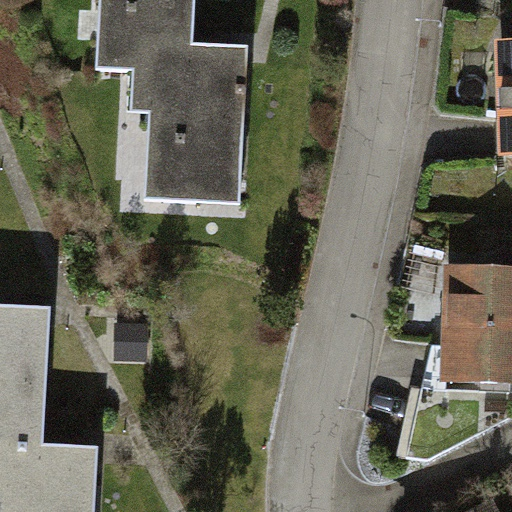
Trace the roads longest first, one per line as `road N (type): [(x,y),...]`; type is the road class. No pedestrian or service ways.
road 1 (residential): [(392,0),(387,62),(308,428),(298,511)]
road 2 (residential): [(383,510),(511,443)]
